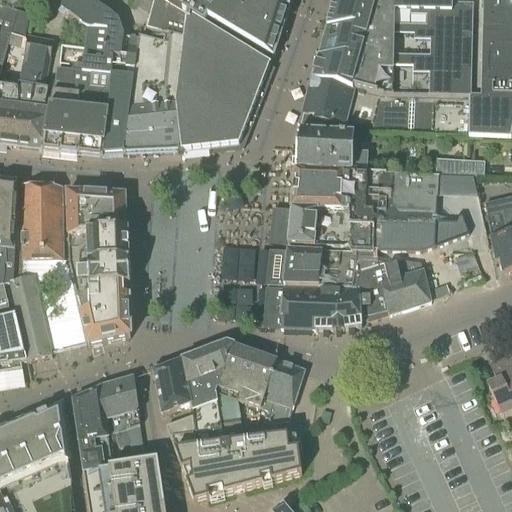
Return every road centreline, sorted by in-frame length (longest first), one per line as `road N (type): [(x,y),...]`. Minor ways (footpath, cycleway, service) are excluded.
road 1 (residential): [(511,293),(318,356)]
road 2 (residential): [(358,511),(361,471),(318,356)]
road 3 (residential): [(0,420),(131,368)]
road 4 (residential): [(144,380),(177,511)]
